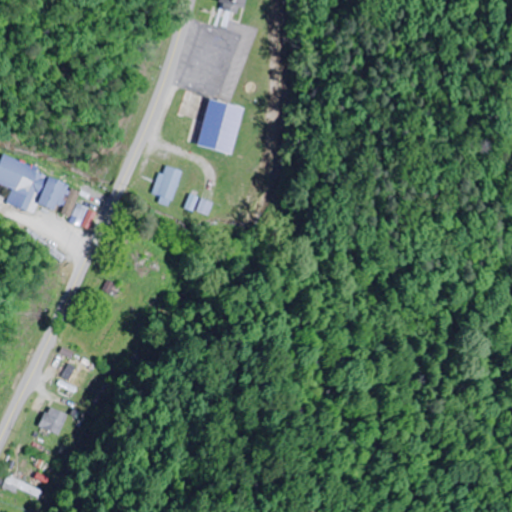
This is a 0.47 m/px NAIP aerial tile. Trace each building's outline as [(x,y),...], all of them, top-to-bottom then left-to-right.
[(220,0),(219,9),(243,15),(247,0),(220,0)] [(208,112),(213,100),(204,96),(199,108),(208,112)] [(154,196),(160,197),(159,203),(173,207),(183,170),(162,165),(154,196)] [(42,205),(71,216),(80,193),(71,190),(73,185),(53,177),(42,205)] [(119,257),(133,262),(139,244),(125,239),(119,257)] [(80,390),(91,370),(71,358),(59,379),(80,390)] [(59,436),(68,415),(51,407),(41,428),(59,436)] [(7,486),(36,500),(40,491),(12,476),(7,486)]
